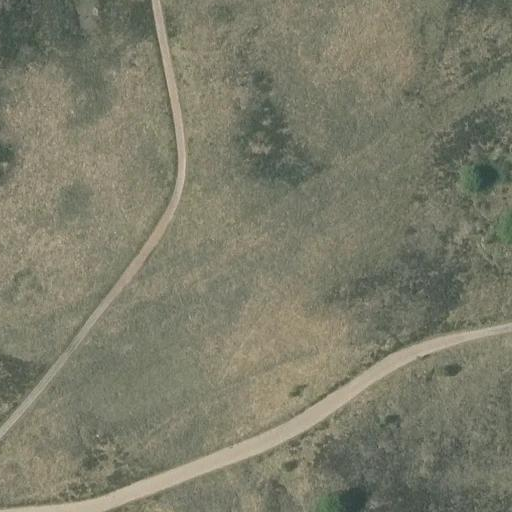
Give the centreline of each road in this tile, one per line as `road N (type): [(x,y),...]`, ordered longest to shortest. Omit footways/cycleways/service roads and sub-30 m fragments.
road 1 (track): [(511,327),(405,355),(275,434),(88,508),(58,511)]
road 2 (track): [(0,432),(178,194),(156,0)]
